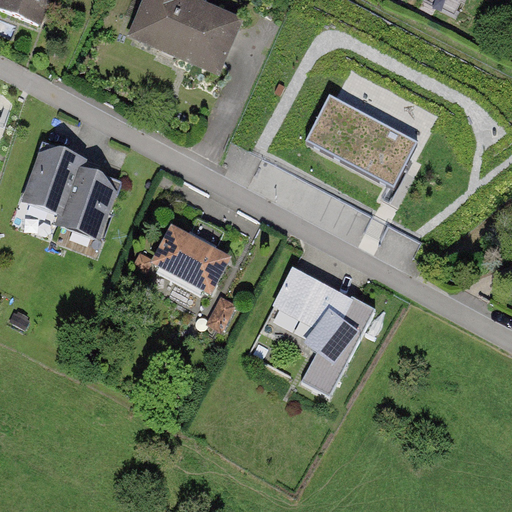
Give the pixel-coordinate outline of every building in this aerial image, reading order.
[(51,0),(0,0),(0,20),(35,36),(51,0)] [(181,0),(145,0),(126,44),(215,83),(240,26),(181,0)] [(410,154),(323,106),(300,147),(387,195),(410,154)] [(76,174),(32,159),(13,217),(57,232),(76,174)] [(118,201),(73,186),(54,244),(99,259),(118,201)] [(225,267),(166,236),(147,274),(205,304),(225,267)] [(333,402),(377,316),(293,274),(274,310),(316,333),(305,348),(318,359),(302,385),(333,402)] [(213,326),(228,332),(239,307),(223,301),(213,326)]
